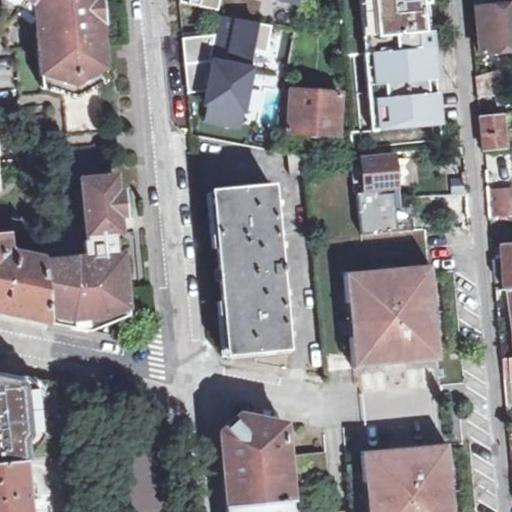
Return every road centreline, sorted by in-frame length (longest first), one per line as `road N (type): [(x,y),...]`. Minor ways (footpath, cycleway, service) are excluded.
road 1 (residential): [(505,511),(456,0)]
road 2 (residential): [(146,0),(187,376)]
road 3 (unclassified): [(0,340),(187,376)]
road 4 (unclassified): [(187,376),(351,404)]
road 5 (residential): [(187,376),(199,511)]
